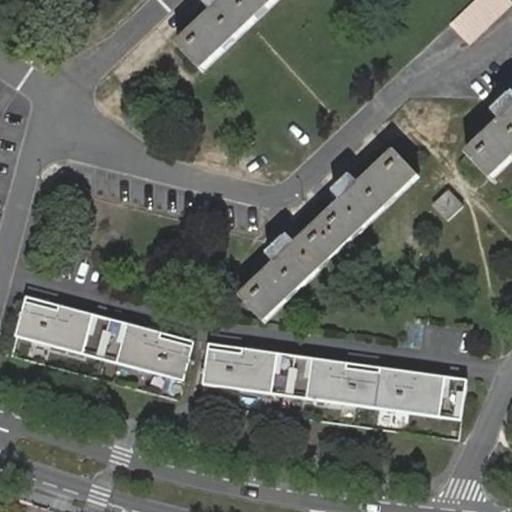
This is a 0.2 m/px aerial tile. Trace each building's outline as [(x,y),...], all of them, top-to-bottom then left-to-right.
[(227,0),(213,13),(178,47),(202,74),(280,0),(227,0)] [(207,0),(204,3),(213,13),(227,0),(207,0)] [(511,3),(508,0),(479,0),(452,27),(469,46),(511,5),(511,3)] [(494,111),(503,121),(511,112),(511,99),(509,97),(494,111)] [(511,112),(503,121),(466,155),(491,181),(511,161),(511,112)] [(293,249),(277,264),(241,298),(267,324),(417,178),(394,153),(358,187),(343,202),(293,249)] [(343,202),(358,187),(349,176),(334,191),(343,202)] [(431,206),(445,220),(461,207),(446,191),(431,206)] [(268,254),(277,264),(293,249),(284,239),(268,254)] [(198,343),(29,298),(19,337),(188,382),(198,343)] [(466,421),(472,381),(212,345),(207,385),(466,421)]
